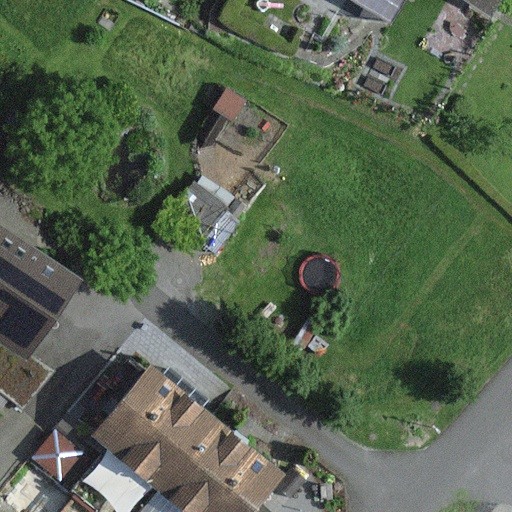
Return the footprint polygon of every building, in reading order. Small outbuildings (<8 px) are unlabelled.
[(349,0),(392,26),(407,0),(349,0)] [(457,0),(491,21),(503,0),(457,0)] [(266,110),(247,96),(226,126),(217,120),(200,145),(217,156),(234,133),(245,141),(266,110)] [(240,193),(206,168),(162,226),(195,251),(240,193)] [(33,357),(84,282),(0,224),(0,414),(37,360),(33,357)] [(155,486),(214,417),(152,364),(93,433),(155,486)] [(259,511),(287,477),(214,417),(155,486),(136,511),(259,511)] [(89,449),(58,424),(33,455),(64,481),(89,449)]
